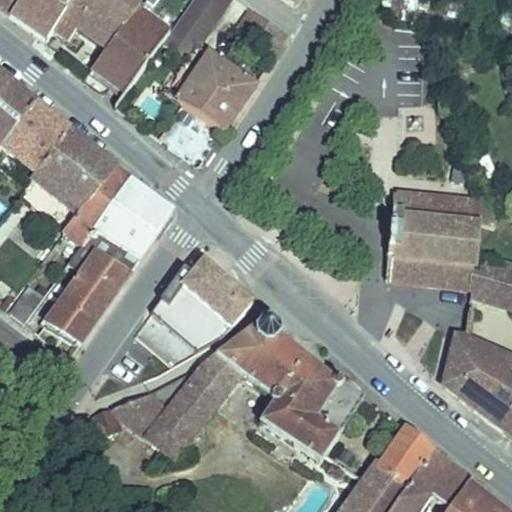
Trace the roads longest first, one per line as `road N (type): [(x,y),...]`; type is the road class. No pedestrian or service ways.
road 1 (secondary): [(204,210),(391,390),(511,481)]
road 2 (tertiary): [(0,498),(204,210)]
road 3 (secondary): [(0,38),(204,210)]
road 4 (tertiary): [(204,210),(312,37)]
